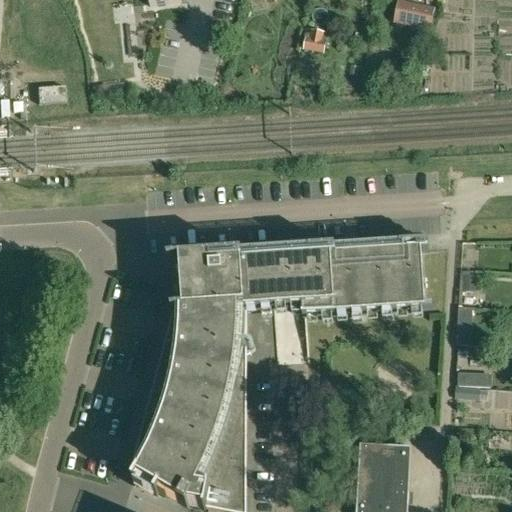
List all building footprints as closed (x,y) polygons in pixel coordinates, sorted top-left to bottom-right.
[(399,2),(394,25),(431,33),(435,9),(399,2)] [(306,38),(303,51),(324,55),(326,43),(322,42),(324,33),(310,32),(309,39),(306,38)] [(66,93),(39,94),(39,111),(67,110),(66,93)] [(139,473),(133,484),(135,485),(139,479),(158,491),(155,497),(157,498),(162,490),(173,497),(174,494),(181,498),(178,504),(188,510),(190,507),(205,510),(204,511),(206,511),(207,510),(216,511),(246,511),(247,442),(247,314),(274,312),(275,312),(304,310),(304,318),(303,318),(303,320),(305,320),(306,320),(433,312),(433,310),(426,310),(422,254),(430,254),(429,252),(427,252),(427,247),(429,247),(429,245),(401,246),(401,247),(336,252),(336,251),(310,252),(310,253),(243,258),(243,257),(207,259),(207,260),(192,261),(177,313),(172,313),(172,315),(177,315),(154,397),(135,470),(139,473)] [(476,294),(477,277),(464,276),(463,294),(476,294)] [(473,338),(474,326),(464,325),(464,327),(457,326),(456,335),(464,336),(464,337),(473,338)] [(458,375),(457,388),(473,389),(473,375),(458,375)] [(479,403),(480,392),(456,389),(455,400),(479,403)] [(421,435),(421,427),(410,426),(410,435),(421,435)] [(357,511),(407,511),(411,449),(360,447),(357,511)]
